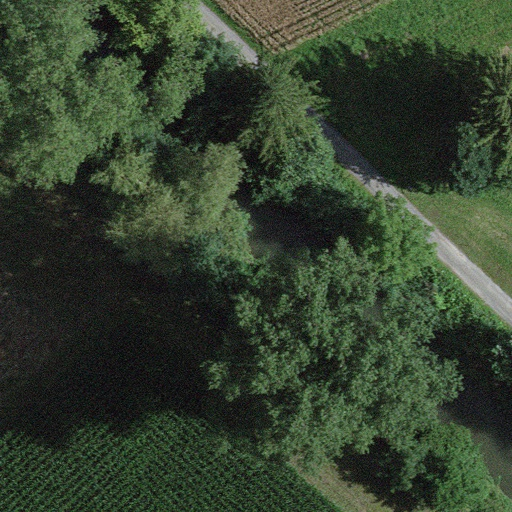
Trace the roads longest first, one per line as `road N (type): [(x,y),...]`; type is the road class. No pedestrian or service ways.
road 1 (track): [(418,511),(0,121)]
road 2 (track): [(511,317),(179,0)]
